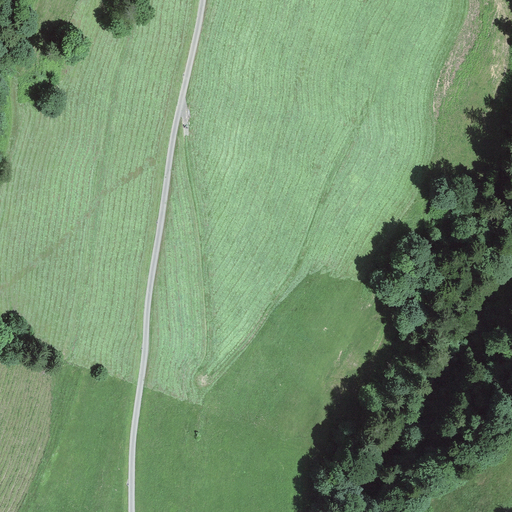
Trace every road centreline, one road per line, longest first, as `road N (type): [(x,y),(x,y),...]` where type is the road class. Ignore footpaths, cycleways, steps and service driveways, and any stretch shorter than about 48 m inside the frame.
road 1 (track): [(180,104),(203,254),(209,348),(202,378),(209,381),(288,284),(420,0)]
road 2 (unclassified): [(202,0),(147,302),(132,511)]
